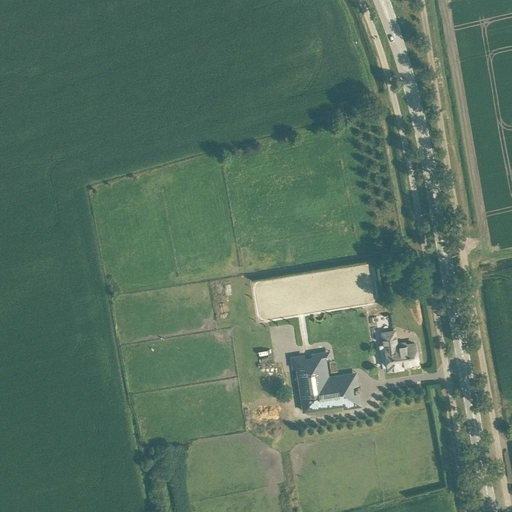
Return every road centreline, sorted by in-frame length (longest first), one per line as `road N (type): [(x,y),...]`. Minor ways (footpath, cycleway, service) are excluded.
road 1 (unclassified): [(472,511),(411,180),(384,61),(360,0)]
road 2 (primary): [(491,511),(412,100),(381,0)]
road 3 (unclassified): [(511,508),(423,0)]
